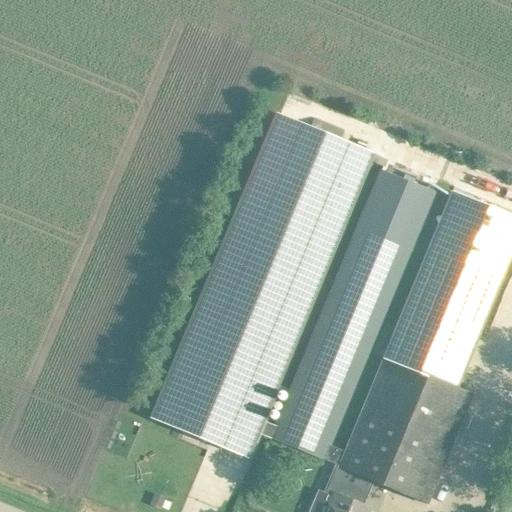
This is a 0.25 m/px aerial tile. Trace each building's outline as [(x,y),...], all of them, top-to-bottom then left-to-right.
[(370,151),(279,114),(154,419),(244,456),(254,431),(259,419),(370,151)] [(434,192),(380,170),(274,426),(259,419),(254,431),(323,460),(323,459),(338,465),(344,451),(329,445),(434,192)] [(383,358),(457,389),(511,256),(511,217),(452,192),(383,358)] [(338,466),(354,473),(371,480),(427,503),(472,395),(457,389),(383,358),(344,451),(338,465),(338,466)] [(354,473),(344,497),(341,496),(344,491),(336,488),(326,511),(367,511),(369,508),(361,505),(371,480),(354,473)]
